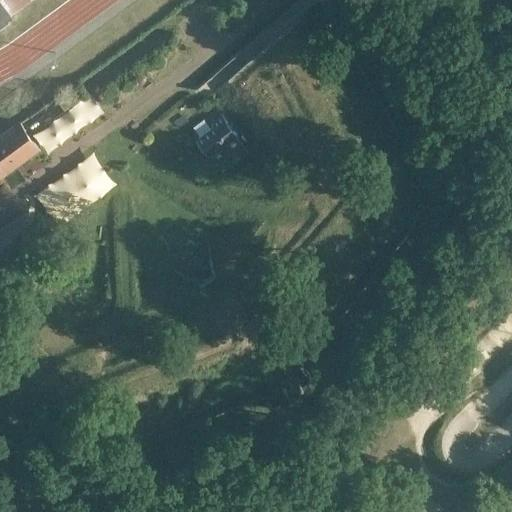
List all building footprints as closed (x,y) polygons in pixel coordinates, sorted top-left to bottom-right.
[(308,89),(309,87),(312,86),(314,86),(317,85),(319,83),(321,82),(323,80),(324,78),(325,76),(326,73),(327,71),(328,69),(312,51),(318,46),(316,43),(322,38),(304,18),(224,87),(241,107),(247,102),(249,104),(255,99),(272,118),(273,116),(276,116),(279,115),(281,114),(284,113),(286,111),(288,109),(289,107),(291,104),(292,101),(294,101),(297,100),(299,99),(302,98),(304,96),(306,94),(307,92),(308,89)] [(215,125),(198,137),(222,170),(248,151),(221,114),(212,121),(215,125)] [(20,121),(0,135),(0,175),(39,147),(20,121)] [(11,311),(12,308),(15,308),(18,308),(20,307),(22,306),(25,305),(27,303),(28,301),(30,299),(31,297),(32,295),(34,294),(20,273),(27,269),(25,266),(31,262),(17,240),(0,250),(0,319),(1,319),(4,318),(6,317),(8,315),(10,313),(11,311)] [(201,284),(198,286),(200,289),(268,381),(279,396),(285,404),(297,400),(304,391),(298,383),(289,371),(218,275),(216,273),(213,275),(207,279),(201,284)] [(401,511),(445,511),(430,492),(401,511)]
